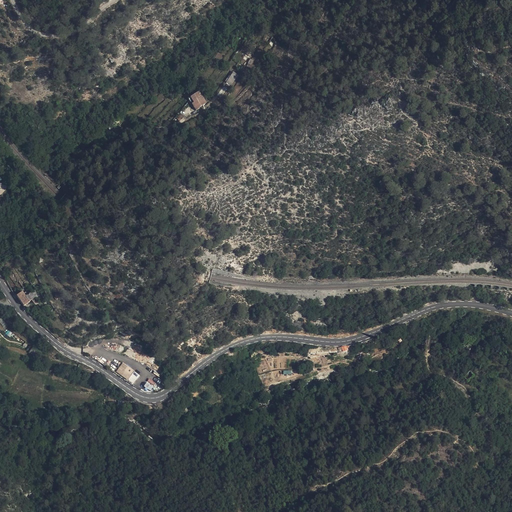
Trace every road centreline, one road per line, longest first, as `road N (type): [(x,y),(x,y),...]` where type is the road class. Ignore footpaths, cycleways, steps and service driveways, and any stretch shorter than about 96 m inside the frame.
road 1 (tertiary): [(511,311),(449,302),(352,340),(251,339),(216,354),(152,402),(63,350),(0,280)]
road 2 (track): [(0,194),(32,187),(107,142),(183,131),(242,107)]
road 3 (unclassified): [(12,0),(44,37),(71,30),(116,0)]
